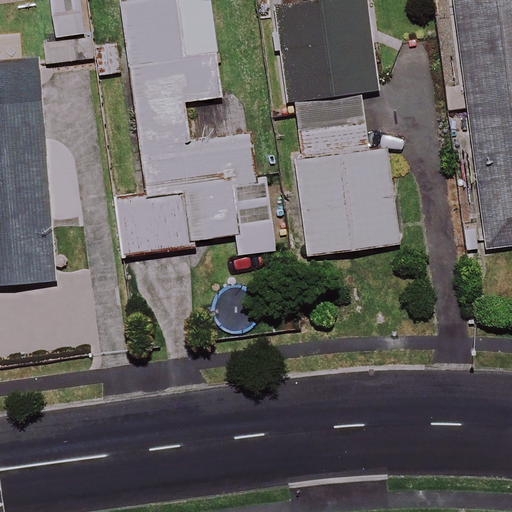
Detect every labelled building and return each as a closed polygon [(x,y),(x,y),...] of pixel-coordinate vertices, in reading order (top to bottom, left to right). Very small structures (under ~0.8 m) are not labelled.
[(87,0),(43,0),(49,45),(92,40),(87,0)] [(222,100),(209,0),(145,0),(118,4),(123,45),(93,48),(97,77),(129,73),(145,198),(113,202),(120,255),(235,241),(237,257),(275,252),(266,177),(258,178),(252,134),(188,142),(184,105),(222,100)] [(375,91),(361,0),(321,0),(322,1),(277,8),(299,155),(292,156),(307,258),(397,245),(383,150),(368,152),(359,94),(375,91)] [(511,0),(455,0),(487,251),(511,247),(511,0)] [(0,286),(56,282),(39,58),(0,61),(0,286)]
